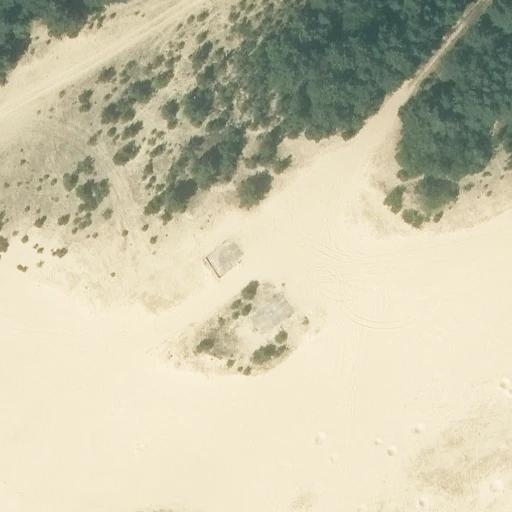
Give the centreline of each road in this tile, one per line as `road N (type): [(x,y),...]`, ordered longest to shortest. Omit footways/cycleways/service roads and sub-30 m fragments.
road 1 (track): [(0,361),(88,372),(183,410),(250,423),(318,403),(460,317),(511,319)]
road 2 (track): [(511,349),(423,511)]
